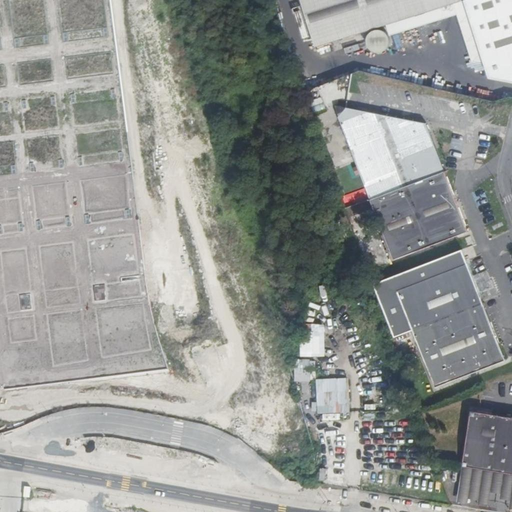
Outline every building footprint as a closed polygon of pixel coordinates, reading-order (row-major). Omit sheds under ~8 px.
[(0,0),(0,382),(10,390),(168,370),(155,319),(144,260),(111,0),(0,0)] [(511,0),(301,0),(305,12),(307,16),(316,46),(388,24),(391,36),(459,14),(474,62),(487,65),(492,78),(511,82),(511,0)] [(375,52),(377,53),(379,53),(384,52),(388,49),(391,46),(391,42),(391,38),(389,34),(385,31),(381,30),(376,31),(371,34),(369,37),(368,41),(369,46),(372,50),(375,52)] [(395,259),(421,250),(433,245),(461,234),(468,232),(437,151),(427,123),(335,106),(393,260),(395,259)] [(385,259),(378,229),(368,231),(367,226),(356,228),(362,255),(375,252),(377,261),(385,259)] [(506,361),(460,250),(373,286),(392,336),(411,330),(435,388),(506,361)] [(486,282),(480,285),(483,291),(489,289),(486,282)] [(302,356),(326,357),(327,325),(303,324),(302,356)] [(296,380),(311,380),(311,370),(316,370),(316,360),(296,360),(296,380)] [(350,377),(318,378),(319,420),(341,419),(341,412),(351,412),(350,377)] [(511,417),(498,415),(480,412),(472,411),(469,432),(462,471),(464,472),(476,473),(477,468),(487,470),(498,472),(511,474),(511,417)] [(457,502),(460,503),(482,506),(493,508),(511,510),(511,474),(498,472),(487,470),(477,468),(476,473),(464,472),(462,471),(459,490),(457,502)]
